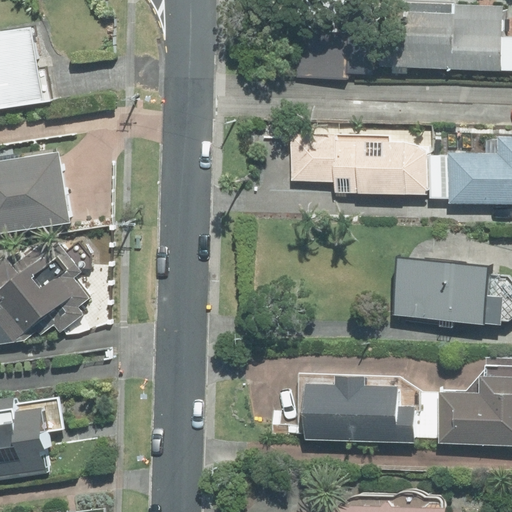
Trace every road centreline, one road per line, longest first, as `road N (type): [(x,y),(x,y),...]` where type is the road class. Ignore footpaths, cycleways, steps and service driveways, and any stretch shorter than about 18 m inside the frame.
road 1 (residential): [(189,0),(176,511)]
road 2 (unknown): [(178,439),(511,448)]
road 3 (unknown): [(187,85),(511,108)]
